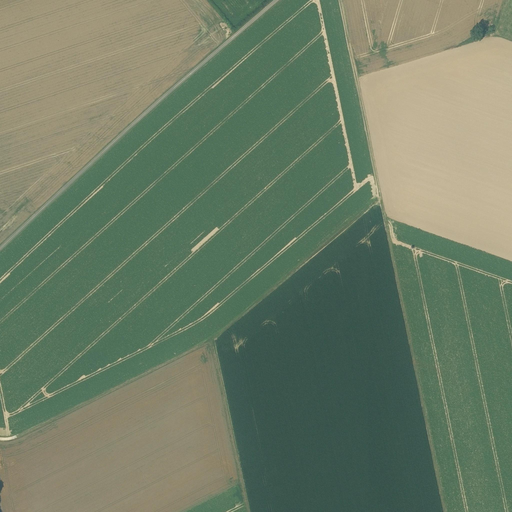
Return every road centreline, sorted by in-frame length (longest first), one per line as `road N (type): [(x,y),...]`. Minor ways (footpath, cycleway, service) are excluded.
road 1 (track): [(444,511),(340,0)]
road 2 (track): [(380,197),(211,339),(0,438)]
road 3 (unclassified): [(0,248),(277,0)]
road 4 (track): [(211,339),(246,511)]
